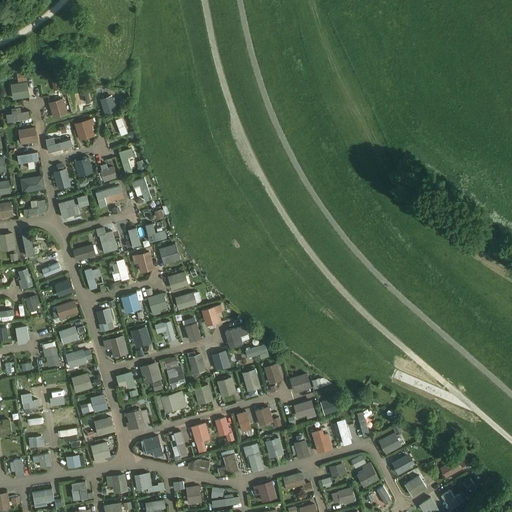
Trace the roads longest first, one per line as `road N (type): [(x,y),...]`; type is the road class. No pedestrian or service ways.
road 1 (track): [(200,0),(225,100),(281,206),(352,305),(511,441)]
road 2 (track): [(511,394),(361,258),(291,164),(234,0)]
